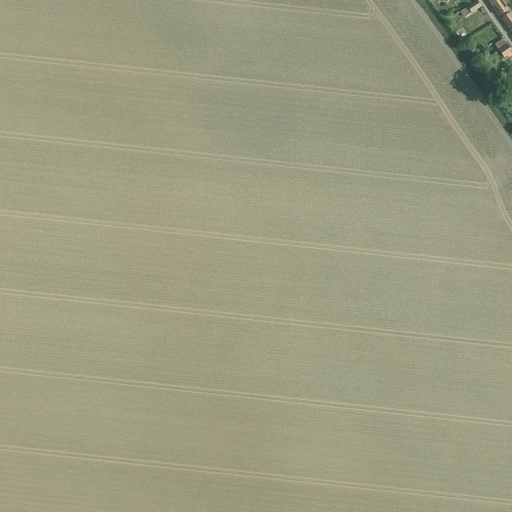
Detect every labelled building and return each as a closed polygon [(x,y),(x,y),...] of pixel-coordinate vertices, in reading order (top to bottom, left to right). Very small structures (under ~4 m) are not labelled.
[(478,0),(461,12),(465,18),(481,6),(478,0)] [(503,18),(507,15),(507,14),(511,11),(509,8),(508,9),(502,0),(487,0),(499,16),(501,15),(503,18)] [(507,15),(503,18),(502,18),(511,32),(511,15),(510,13),(507,15)] [(501,40),(495,45),(499,51),(508,45),(503,39),(501,40)] [(508,45),(499,51),(504,58),(511,53),(511,55),(511,54),(511,50),(508,44),(508,45)]
